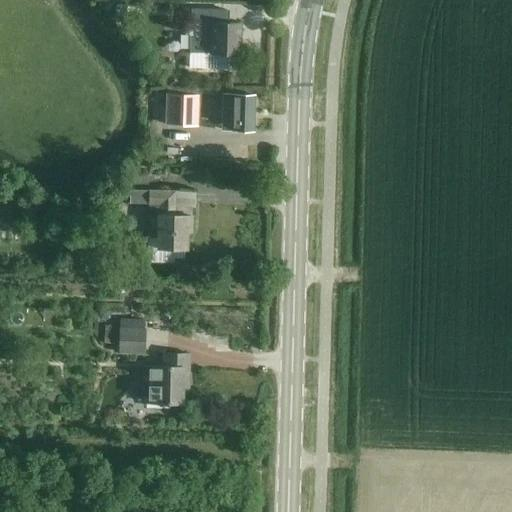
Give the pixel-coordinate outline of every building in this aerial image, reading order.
[(115,4),(115,16),(125,16),(125,5),(115,4)] [(239,54),(240,23),(223,23),(223,9),(190,8),(190,23),(194,23),(194,36),(189,36),(189,52),(206,53),(206,70),(228,71),(228,53),(239,54)] [(167,72),(167,84),(179,84),(179,73),(167,72)] [(252,130),(253,95),(222,94),(221,130),(252,130)] [(166,126),(197,126),(197,95),(166,95),(166,126)] [(199,194),(199,177),(178,177),(179,194),(199,194)] [(129,190),(128,205),(148,205),(147,235),(147,256),(147,262),(172,262),(173,257),(183,257),(183,249),(185,249),(186,231),(190,232),(191,215),(173,215),(174,191),(149,190),(129,190)] [(105,326),(104,342),(118,343),(118,352),(143,353),(144,328),(119,328),(119,326),(105,326)] [(143,366),(142,402),(154,402),(180,403),(181,378),(187,378),(187,354),(163,353),(163,366),(155,366),(143,366)]
